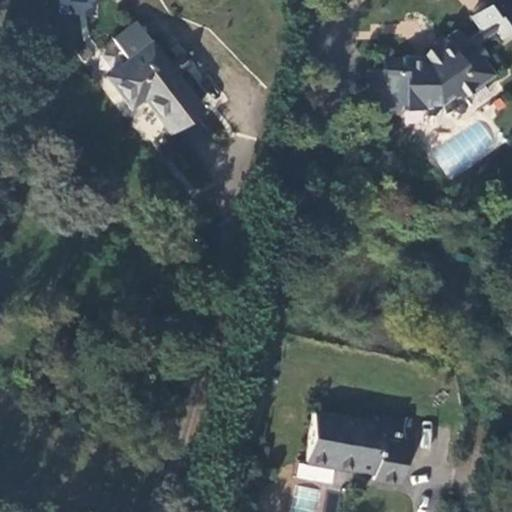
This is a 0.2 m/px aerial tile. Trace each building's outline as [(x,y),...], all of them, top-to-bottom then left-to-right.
[(470,50),(478,44),(497,32),(501,39),(511,32),(511,10),(505,0),(493,0),(471,15),(481,30),(464,41),(470,50)] [(134,22),(112,38),(127,58),(149,42),(134,22)] [(383,72),(368,72),(367,104),(383,105),(383,116),(401,116),(401,110),(421,110),(421,115),(434,116),(449,111),(462,102),(460,99),(493,77),(483,61),(487,58),(478,44),(470,50),(464,41),(457,31),(446,39),(444,36),(431,45),(439,56),(428,63),(426,59),(402,59),(401,61),(384,61),(383,72)] [(142,98),(166,129),(197,106),(149,42),(127,58),(105,74),(129,107),(142,98)] [(439,56),(431,45),(426,48),(423,55),(426,59),(428,63),(439,56)] [(373,421),(362,420),(312,413),(302,462),(324,465),(370,473),(369,479),(397,485),(404,443),(394,441),(396,422),(374,418),(373,421)]
